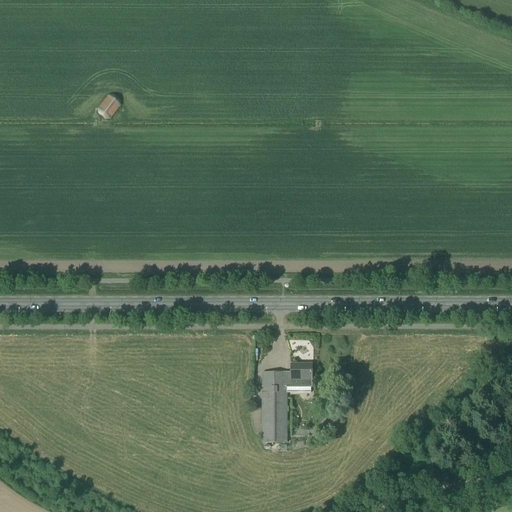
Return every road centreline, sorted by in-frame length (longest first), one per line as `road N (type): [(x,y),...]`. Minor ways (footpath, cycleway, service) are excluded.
road 1 (primary): [(511,305),(0,305)]
road 2 (track): [(368,511),(511,474)]
road 3 (track): [(328,0),(318,127)]
